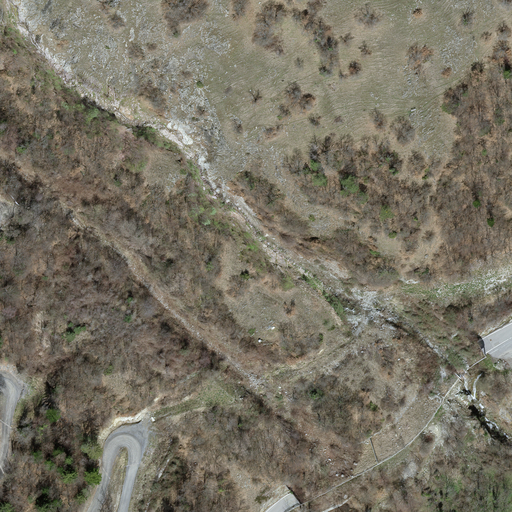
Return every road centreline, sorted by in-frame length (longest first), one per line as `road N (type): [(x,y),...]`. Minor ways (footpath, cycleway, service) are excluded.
road 1 (unclassified): [(274,511),(400,440),(468,358),(511,330)]
road 2 (track): [(91,511),(110,447),(123,438),(135,462),(122,511)]
